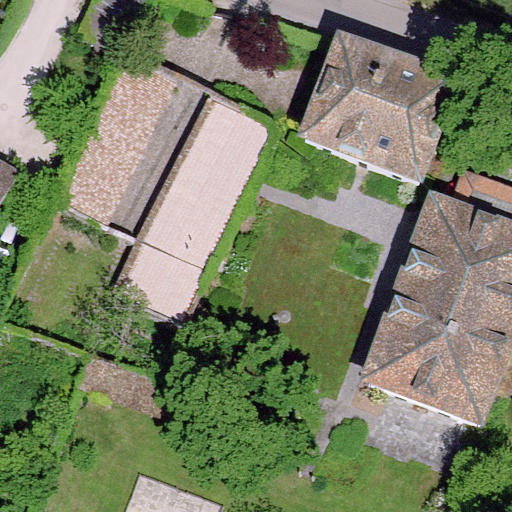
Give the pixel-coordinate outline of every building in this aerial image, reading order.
[(102,0),(88,35),(132,56),(160,0),(102,0)] [(281,130),(132,56),(58,207),(138,244),(113,303),(191,339),(286,137),(281,130)] [(338,57),(305,143),(413,187),(452,94),(338,57)] [(0,213),(19,177),(0,167),(0,213)] [(455,217),(439,211),(370,387),(478,428),(511,339),(511,196),(471,180),(455,217)]
